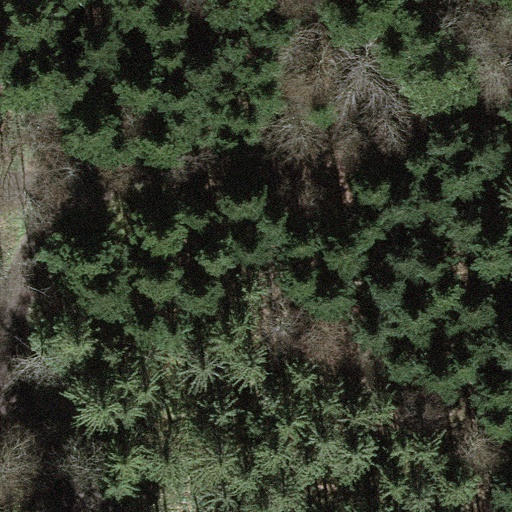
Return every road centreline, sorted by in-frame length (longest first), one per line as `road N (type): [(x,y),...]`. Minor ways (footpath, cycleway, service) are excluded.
road 1 (track): [(0,252),(41,224),(511,35)]
road 2 (track): [(0,388),(106,511)]
